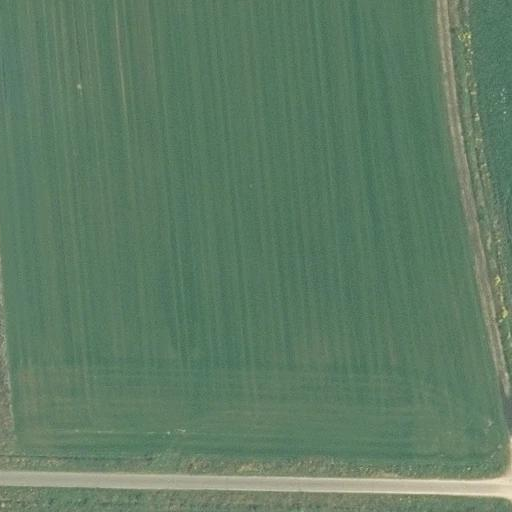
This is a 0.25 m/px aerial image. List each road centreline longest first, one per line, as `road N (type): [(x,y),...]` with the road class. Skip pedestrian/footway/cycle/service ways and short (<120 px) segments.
road 1 (unclassified): [(511,488),(0,477)]
road 2 (track): [(511,428),(460,158),(441,0)]
